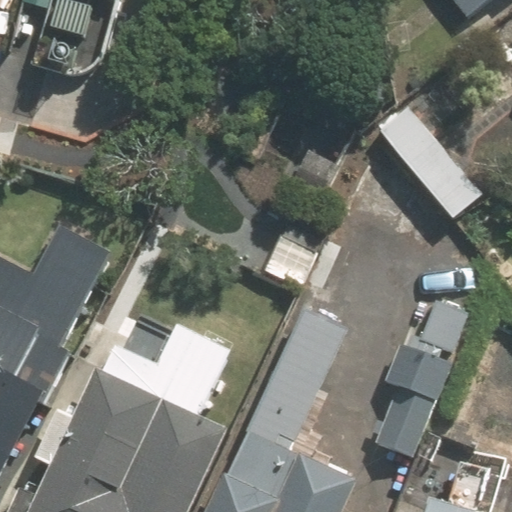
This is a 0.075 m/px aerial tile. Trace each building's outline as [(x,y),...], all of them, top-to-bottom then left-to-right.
[(449,0),(470,24),(497,0),(449,0)] [(391,148),(446,211),(456,222),(484,198),(410,112),(381,137),(391,148)] [(446,211),(391,148),(360,212),(429,249),(446,211)] [(0,499),(130,258),(61,221),(28,281),(0,266),(0,499)] [(413,350),(400,345),(385,389),(397,393),(378,447),(420,462),(475,312),(432,296),(413,350)] [(245,439),(207,511),(350,511),(351,511),(366,483),(300,448),(297,446),(353,330),(309,309),(245,439)] [(192,511),(233,437),(229,435),(106,368),(41,487),(28,481),(11,511),(192,511)] [(501,511),(437,494),(431,511),(501,511)]
